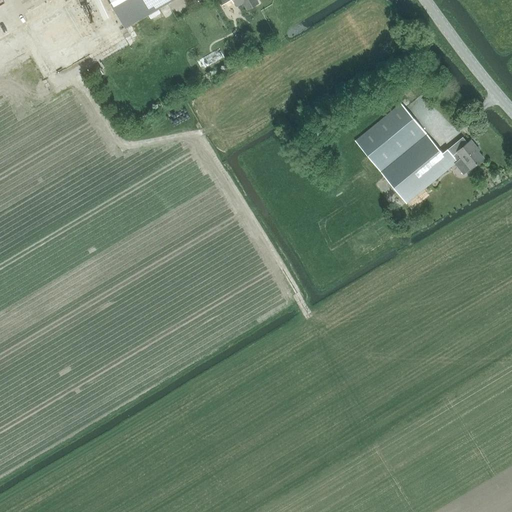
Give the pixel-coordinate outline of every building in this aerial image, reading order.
[(109,0),(125,27),(173,0),(109,0)] [(219,0),(222,5),(230,0),(234,0),(238,6),(244,2),(248,9),(259,3),(257,0),(219,0)] [(39,19),(43,27),(60,20),(56,11),(39,19)] [(401,103),(355,141),(381,172),(427,134),(401,103)] [(427,134),(381,172),(406,204),(455,164),(455,163),(458,160),(453,155),(448,148),(442,153),(427,134)] [(457,152),(453,155),(458,160),(455,163),(455,164),(464,174),(470,169),(484,158),(478,152),(480,150),(471,140),(468,143),(457,152)]
